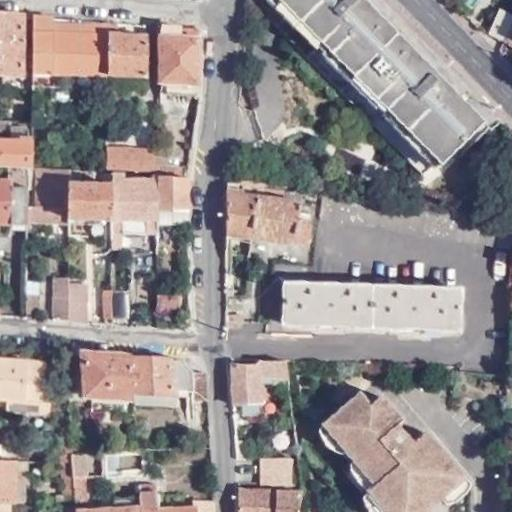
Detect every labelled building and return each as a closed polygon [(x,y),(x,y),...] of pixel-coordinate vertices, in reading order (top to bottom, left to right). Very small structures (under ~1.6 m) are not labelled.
[(255,0),(252,3),(346,97),(381,87),(401,50),(400,49),(399,48),(376,24),(372,28),(351,7),(357,1),(356,0),(255,0)] [(356,0),(357,1),(351,7),(372,28),(376,24),(399,48),(400,49),(401,50),(406,42),(404,40),(364,0),(356,0)] [(487,33),(503,41),(511,22),(511,15),(499,9),(487,33)] [(0,73),(22,75),(22,14),(0,12),(0,73)] [(52,17),(34,15),(33,72),(106,76),(107,36),(51,32),(52,20),(52,17)] [(96,24),(52,20),(51,32),(107,36),(106,21),(96,20),(96,24)] [(107,36),(106,76),(146,78),(147,37),(117,35),(117,22),(106,21),(107,36)] [(511,22),(503,41),(511,46),(511,22)] [(161,82),(194,84),(196,41),(181,39),(181,27),(162,25),(161,82)] [(406,42),(401,50),(407,56),(403,59),(424,80),(431,74),(437,81),(441,77),(406,42)] [(401,50),(381,87),(346,97),(425,175),(439,161),(443,165),(482,126),(469,112),(472,108),(441,77),(437,81),(431,74),(424,80),(403,59),(407,56),(401,50)] [(32,141),(0,140),(0,164),(5,165),(26,166),(32,167),(32,141)] [(155,151),(105,147),(105,167),(155,171),(155,164),(155,151)] [(155,164),(155,171),(155,176),(179,178),(179,167),(155,164)] [(25,222),(26,166),(5,165),(4,179),(0,179),(0,224),(25,225),(25,222)] [(67,169),(32,167),(26,166),(25,222),(66,223),(66,219),(67,178),(67,169)] [(111,173),(111,181),(110,220),(109,248),(118,248),(119,232),(119,220),(143,221),(155,221),(154,211),(155,184),(123,182),(123,174),(111,173)] [(154,211),(186,211),(185,178),(179,178),(155,176),(155,184),(154,211)] [(240,179),(223,176),(222,233),(248,237),(253,196),(238,194),(240,179)] [(111,181),(67,178),(66,219),(110,220),(111,181)] [(253,196),(248,237),(303,246),(310,216),(300,214),(301,205),(298,204),(299,194),(260,187),(259,197),(253,196)] [(511,247),(511,219),(325,192),(318,218),(511,247)] [(154,226),(186,226),(186,211),(154,211),(155,221),(154,226)] [(119,220),(119,232),(143,233),(143,221),(119,220)] [(65,284),(65,278),(52,277),(50,321),(64,322),(65,284)] [(458,331),(460,290),(283,283),(281,324),(327,326),(412,329),(458,331)] [(84,286),(65,284),(64,322),(83,323),(84,286)] [(100,320),(108,320),(109,290),(101,290),(100,320)] [(153,292),(153,307),(175,308),(176,293),(153,292)] [(36,295),(23,294),(22,318),(35,320),(36,295)] [(226,313),(223,313),(223,319),(234,320),(235,313),(232,313),(232,308),(226,308),(226,313)] [(130,400),(130,397),(127,357),(78,354),(82,396),(130,400)] [(127,357),(130,397),(170,399),(170,394),(190,395),(190,401),(205,401),(203,374),(191,374),(179,361),(127,357)] [(42,363),(0,359),(0,405),(3,405),(2,415),(38,417),(42,363)] [(285,380),(284,362),(257,360),(252,364),(227,362),(228,402),(238,402),(262,402),(262,400),(262,384),(257,384),(257,380),(285,380)] [(411,447),(416,441),(411,435),(407,431),(402,435),(395,427),(401,422),(380,398),(368,407),(359,396),(324,425),(375,486),(371,489),(377,497),(374,500),(383,511),(422,511),(463,479),(433,445),(419,457),(411,447)] [(272,399),(262,400),(262,402),(238,402),(239,419),(265,418),(265,420),(273,420),(272,399)] [(424,434),(416,441),(411,447),(419,457),(433,445),(424,434)] [(71,464),(69,437),(55,438),(57,463),(71,464)] [(237,457),(253,457),(253,440),(235,440),(237,457)] [(12,446),(0,446),(0,461),(12,462),(12,446)] [(87,453),(73,455),(74,475),(89,475),(87,453)] [(260,485),(283,484),(295,484),(293,457),(261,457),(260,485)] [(12,462),(0,461),(0,503),(5,503),(11,504),(12,462)] [(73,505),(71,475),(71,464),(57,463),(60,505),(62,505),(73,505)] [(74,477),(76,502),(88,502),(86,476),(74,477)] [(237,511),(295,511),(296,491),(238,487),(237,511)] [(142,508),(141,511),(212,511),(212,501),(196,500),(196,507),(160,509),(158,491),(141,493),(142,508)]
